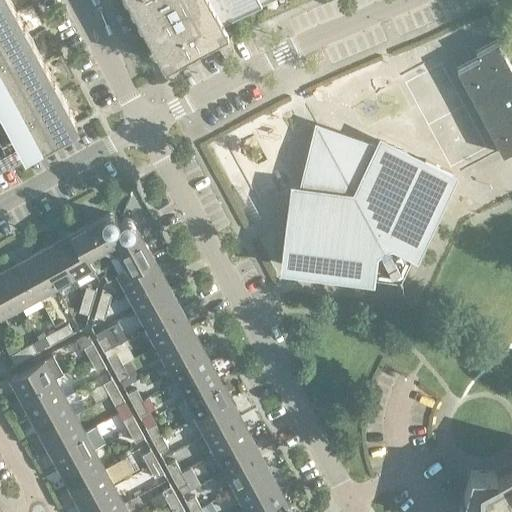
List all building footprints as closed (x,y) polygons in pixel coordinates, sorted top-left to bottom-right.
[(0,0),(0,163),(38,142),(76,122),(59,91),(9,0),(0,0)] [(129,0),(164,63),(227,28),(222,20),(258,0),(129,0)] [(511,65),(498,38),(476,50),(479,55),(455,68),(499,154),(511,147),(511,65)] [(316,126),(316,127),(301,186),(293,185),(289,215),(294,216),(289,235),(286,234),(282,265),(369,276),(370,276),(370,274),(373,274),(399,278),(400,280),(401,279),(400,277),(411,254),(412,251),(414,252),(452,172),(424,159),(423,162),(404,155),(406,151),(379,138),(375,145),(318,126),(316,126)] [(103,273),(118,221),(117,221),(117,220),(117,219),(116,218),(116,216),(115,216),(114,214),(113,214),(111,213),(110,213),(108,213),(106,213),(73,232),(97,276),(103,273)] [(120,222),(118,221),(103,273),(106,279),(151,255),(133,221),(131,220),(130,219),(129,218),(127,218),(126,218),(124,218),(122,219),(121,220),(120,221),(120,222)] [(97,276),(73,232),(60,239),(60,240),(55,243),(73,274),(90,265),(96,277),(97,276)] [(73,274),(55,243),(51,245),(50,244),(37,251),(55,284),(73,274)] [(55,284),(37,251),(24,258),(25,259),(20,262),(37,294),(55,284)] [(158,267),(151,255),(106,279),(107,280),(119,273),(128,290),(160,273),(157,268),(158,267)] [(37,294),(20,262),(15,265),(14,264),(1,271),(19,304),(37,294)] [(19,304),(1,271),(0,271),(0,311),(1,313),(19,304)] [(162,278),(160,273),(128,290),(138,308),(170,290),(163,277),(162,278)] [(85,286),(82,298),(92,301),(95,289),(85,286)] [(101,290),(98,303),(107,306),(111,293),(101,290)] [(178,303),(170,290),(138,308),(147,326),(179,309),(176,304),(178,303)] [(92,301),(82,298),(78,311),(88,313),(92,301)] [(107,306),(98,303),(94,315),(104,318),(107,306)] [(182,314),(179,309),(147,326),(157,344),(190,326),(183,313),(182,314)] [(67,323),(56,329),(61,338),(72,332),(67,323)] [(197,339),(190,326),(157,344),(167,362),(199,345),(196,340),(197,339)] [(61,338),(56,329),(45,335),(50,344),(61,338)] [(103,350),(112,345),(106,334),(97,339),(103,350)] [(32,342),(20,348),(25,357),(37,351),(32,342)] [(83,347),(89,358),(98,353),(92,342),(83,347)] [(201,350),(199,345),(167,362),(177,380),(210,362),(203,349),(201,350)] [(25,357),(20,348),(9,355),(14,364),(25,357)] [(107,357),(113,368),(122,363),(116,352),(107,357)] [(104,365),(98,353),(89,358),(95,370),(104,365)] [(19,390),(22,395),(54,377),(44,359),(11,377),(18,390),(19,390)] [(217,375),(210,362),(177,380),(187,398),(218,380),(216,375),(217,375)] [(128,375),(122,363),(113,368),(119,380),(128,375)] [(64,395),(54,377),(22,395),(25,400),(24,400),(31,413),(64,395)] [(102,383),(108,394),(117,389),(111,378),(102,383)] [(221,385),(218,380),(187,398),(196,416),(229,398),(222,385),(221,385)] [(126,393),(133,404),(142,399),(136,388),(126,393)] [(124,400),(117,389),(108,394),(115,405),(124,400)] [(73,413),(64,395),(31,413),(38,426),(39,426),(42,431),(73,413)] [(236,411),(229,398),(196,416),(206,434),(238,416),(235,411),(236,411)] [(148,410),(142,399),(133,404),(139,415),(148,410)] [(83,431),(73,413),(42,431),(44,435),(43,436),(50,449),(83,431)] [(122,418),(128,430),(137,425),(131,413),(122,418)] [(241,421),(238,416),(206,434),(216,451),(249,433),(242,421),(241,421)] [(146,428),(152,440),(161,435),(155,423),(146,428)] [(143,436),(137,425),(128,430),(134,441),(143,436)] [(93,449),(83,431),(50,449),(57,462),(59,461),(61,466),(93,449)] [(256,446),(249,433),(216,451),(226,469),(257,452),(255,447),(256,446)] [(168,446),(161,435),(152,440),(158,451),(168,446)] [(103,467),(93,449),(61,466),(64,471),(63,472),(70,485),(103,467)] [(141,454),(148,466),(157,461),(150,449),(141,454)] [(260,457),(257,452),(226,469),(236,487),(268,469),(261,456),(260,457)] [(166,464),(172,476),(181,471),(175,459),(166,464)] [(163,472),(157,461),(148,466),(154,477),(163,472)] [(511,511),(511,461),(504,466),(495,470),(470,470),(457,511),(511,511)] [(112,485),(103,467),(70,485),(77,498),(78,497),(81,502),(112,485)] [(275,482),(268,469),(236,487),(245,505),(277,488),(274,483),(275,482)] [(187,482),(181,471),(172,476),(178,487),(187,482)] [(105,511),(122,503),(112,485),(81,502),(84,507),(82,508),(84,511),(105,511)] [(161,490),(167,501),(176,496),(170,485),(161,490)] [(280,493),(277,488),(245,505),(249,511),(275,511),(288,505),(281,492),(280,493)] [(185,500),(191,511),(200,506),(194,495),(185,500)] [(174,511),(182,508),(176,496),(167,501),(172,511),(174,511)] [(127,511),(122,503),(105,511),(127,511)]
